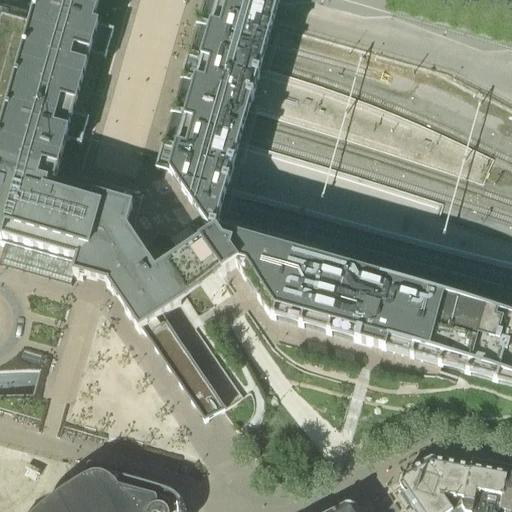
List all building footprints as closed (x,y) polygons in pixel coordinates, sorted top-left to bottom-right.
[(60,176),(69,145),(75,146),(75,147),(78,148),(80,141),(83,129),(84,129),(85,123),(84,123),(93,91),(102,61),(103,61),(104,55),(107,42),(108,42),(110,35),(107,34),(101,33),(101,32),(95,31),(103,0),(40,0),(40,1),(36,15),(8,8),(0,36),(0,125),(4,127),(1,140),(0,142),(0,174),(39,185),(52,188),(51,190),(55,191),(60,176)] [(211,238),(213,240),(216,238),(216,235),(216,234),(217,231),(218,231),(229,190),(229,189),(230,185),(234,171),(235,167),(236,167),(244,137),(249,119),(253,105),(252,105),(254,101),(259,83),(260,78),(269,46),(282,0),(205,0),(205,1),(206,2),(200,26),(198,26),(197,30),(198,31),(190,59),(189,59),(182,84),(183,85),(175,114),(174,114),(172,118),(174,119),(165,148),(164,148),(157,173),(170,176),(170,177),(211,237),(211,238)] [(0,174),(0,249),(24,256),(19,272),(82,289),(86,273),(105,202),(95,200),(95,202),(55,191),(51,190),(52,188),(39,185),(0,174)] [(273,189),(241,180),(238,189),(271,198),(273,189)] [(105,202),(86,273),(97,276),(100,264),(102,264),(113,267),(107,288),(140,336),(144,334),(206,425),(242,399),(181,309),(159,276),(136,240),(126,225),(130,209),(117,206),(105,202)] [(159,276),(181,309),(213,285),(237,267),(262,248),(219,236),(218,233),(216,234),(216,235),(216,238),(213,240),(211,238),(192,252),(159,276)] [(382,354),(511,386),(511,317),(262,248),(237,267),(279,326),(382,354)] [(0,511),(184,511),(182,505),(179,501),(173,496),(166,493),(0,447),(0,511)] [(471,469),(463,505),(453,511),(499,511),(508,467),(472,460),(471,469)] [(453,511),(463,505),(471,469),(431,461),(403,476),(400,487),(416,511),(453,511)] [(511,511),(511,467),(508,467),(499,511),(511,511)]
